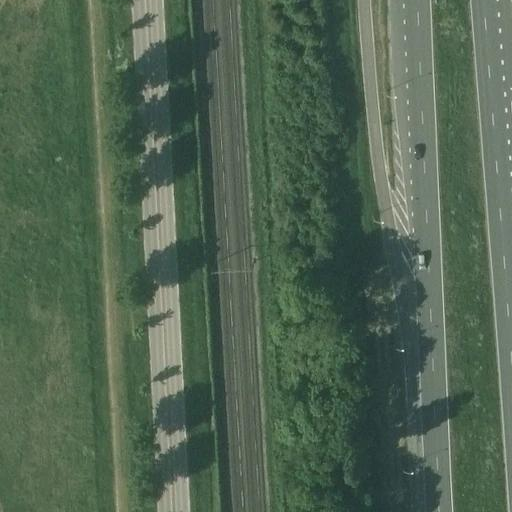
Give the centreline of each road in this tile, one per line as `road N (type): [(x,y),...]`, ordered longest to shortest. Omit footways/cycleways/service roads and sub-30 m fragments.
road 1 (secondary): [(137,0),(163,511)]
road 2 (secondary): [(181,511),(156,0)]
road 3 (primary): [(412,0),(435,511)]
road 4 (primary): [(511,372),(482,0)]
